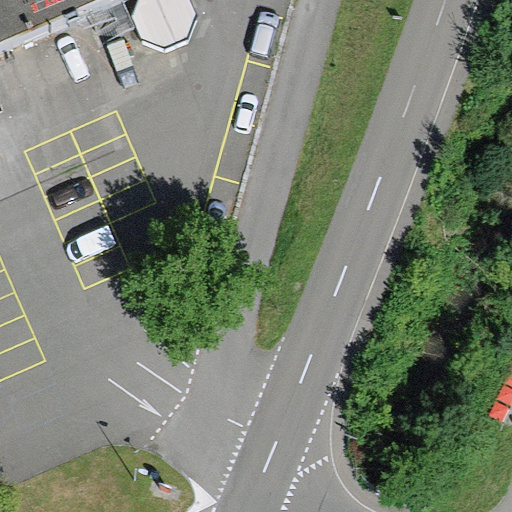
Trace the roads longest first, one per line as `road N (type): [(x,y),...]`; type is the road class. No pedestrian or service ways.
road 1 (residential): [(252,501),(446,0)]
road 2 (unknown): [(212,409),(108,316),(96,284),(108,228),(194,62),(214,0)]
